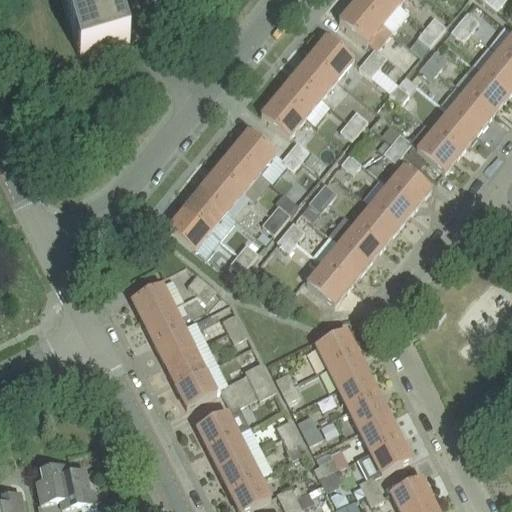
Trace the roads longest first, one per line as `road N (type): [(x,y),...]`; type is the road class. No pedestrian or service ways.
road 1 (residential): [(489,511),(394,326),(395,305),(480,202)]
road 2 (unclassified): [(44,239),(117,199),(198,102)]
road 3 (unclassified): [(181,508),(90,331)]
road 4 (unclassified): [(198,102),(283,0)]
road 5 (residential): [(198,102),(165,73),(131,0)]
